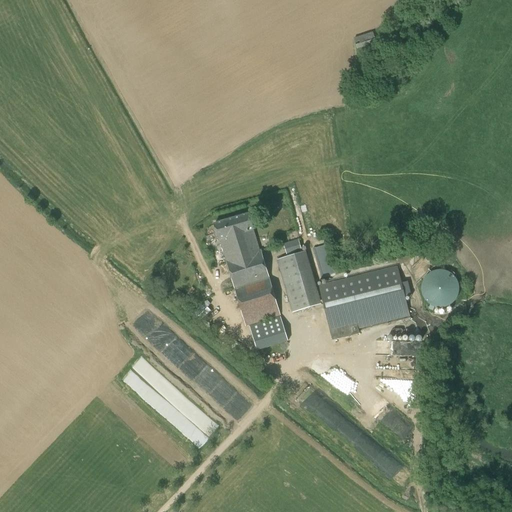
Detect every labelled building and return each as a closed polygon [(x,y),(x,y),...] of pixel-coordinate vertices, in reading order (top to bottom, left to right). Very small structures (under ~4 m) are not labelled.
[(372,32),(353,38),(356,47),(375,41),(372,32)] [(245,327),(280,316),(253,229),(249,215),(214,224),(219,240),(219,239),(245,327)] [(283,244),(286,256),(301,251),(298,240),(283,244)] [(315,249),(323,278),(335,274),(326,245),(315,249)] [(276,260),(293,314),(321,305),(305,252),(276,260)] [(319,286),(331,336),(409,317),(397,267),(319,286)] [(426,277),(424,282),(422,287),(423,292),(424,297),(427,302),(431,305),(436,307),(442,308),(447,307),(452,305),(456,301),(458,296),(460,291),(460,286),(458,281),(455,276),(451,273),(446,271),(440,270),(435,271),(430,274),(426,277)] [(249,327),(257,351),(288,341),(280,317),(249,327)] [(156,322),(148,331),(205,384),(214,375),(156,322)] [(423,354),(423,342),(386,342),(385,354),(381,354),(381,367),(398,367),(398,354),(423,354)] [(391,392),(393,384),(379,380),(376,388),(391,392)] [(335,415),(339,411),(312,385),(300,397),(322,419),(330,410),(335,415)] [(401,425),(402,429),(400,430),(403,437),(412,434),(408,423),(401,425)]
